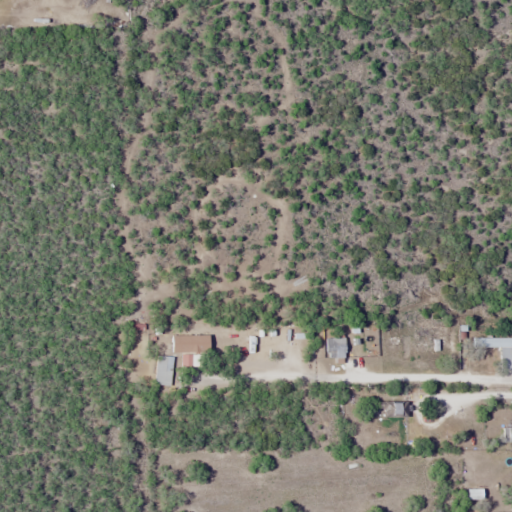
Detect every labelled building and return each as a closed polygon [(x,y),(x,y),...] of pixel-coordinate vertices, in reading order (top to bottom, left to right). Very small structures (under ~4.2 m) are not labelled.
[(168,353),(207,353),(207,334),(168,334),(168,353)] [(343,362),(343,337),(324,337),(324,362),(343,362)] [(511,337),(477,338),(477,346),(511,346),(511,337)] [(406,402),(381,402),(381,417),(406,417),(406,402)] [(511,442),(511,424),(502,425),(502,442),(511,442)]
